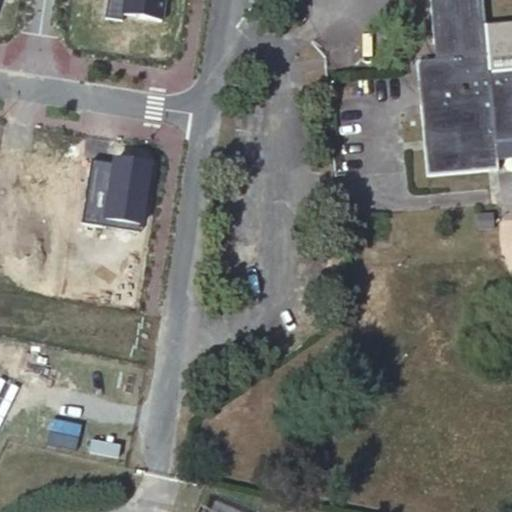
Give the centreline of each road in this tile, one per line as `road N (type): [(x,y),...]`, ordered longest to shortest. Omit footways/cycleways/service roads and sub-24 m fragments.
road 1 (unclassified): [(207,114),(157,476)]
road 2 (unknown): [(277,160),(511,176)]
road 3 (residential): [(207,114),(29,85)]
road 4 (unknown): [(43,276),(85,302),(178,329)]
